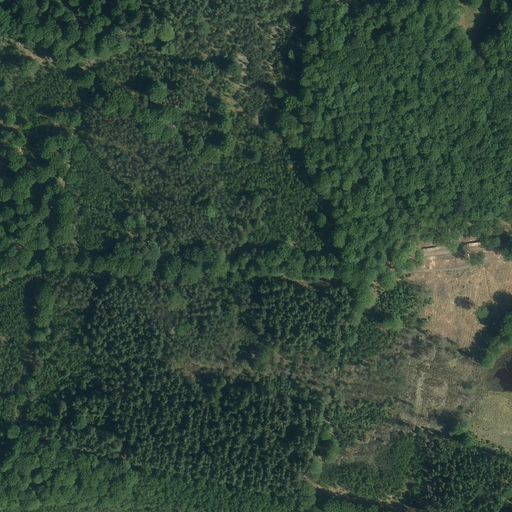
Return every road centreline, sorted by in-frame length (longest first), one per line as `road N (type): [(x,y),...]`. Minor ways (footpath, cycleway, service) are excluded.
road 1 (track): [(308,0),(301,151),(362,262),(288,511)]
road 2 (track): [(0,272),(57,251),(362,262),(511,243)]
road 3 (track): [(0,432),(363,511)]
